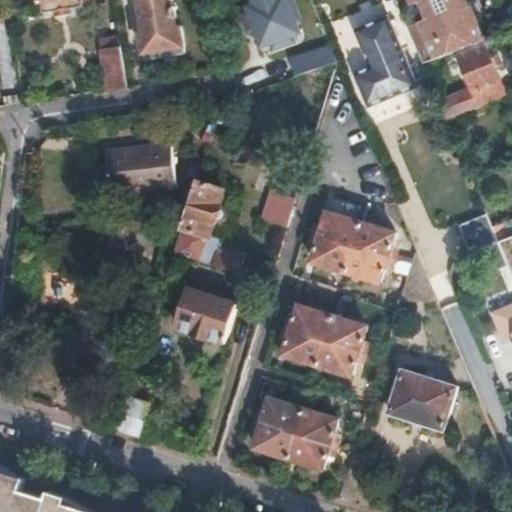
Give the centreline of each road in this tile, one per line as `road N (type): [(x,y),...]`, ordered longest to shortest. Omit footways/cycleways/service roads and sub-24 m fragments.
road 1 (residential): [(0,311),(27,128),(217,84)]
road 2 (residential): [(303,511),(0,417)]
road 3 (unknown): [(511,434),(429,235)]
